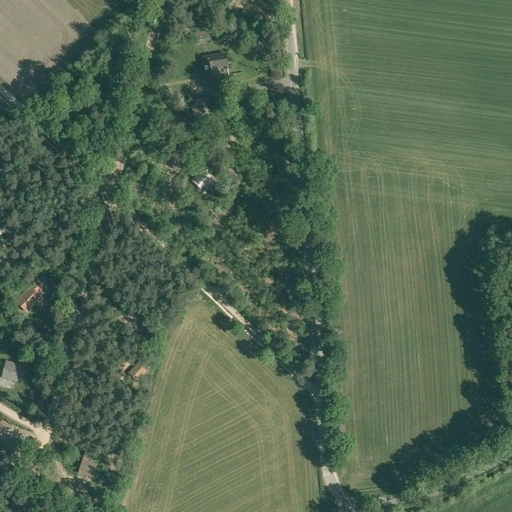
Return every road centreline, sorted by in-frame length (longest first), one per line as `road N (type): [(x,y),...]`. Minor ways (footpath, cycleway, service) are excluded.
road 1 (unclassified): [(346,502),(328,473),(288,0)]
road 2 (track): [(0,85),(320,383)]
road 3 (track): [(111,197),(21,511)]
road 4 (track): [(162,0),(111,197)]
road 5 (unclassified): [(346,502),(447,490),(511,457)]
